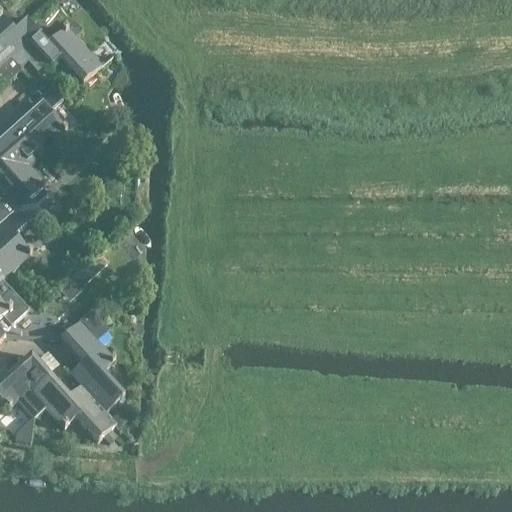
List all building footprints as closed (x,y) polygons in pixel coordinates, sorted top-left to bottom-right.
[(16,56),(25,48),(38,37),(26,24),(14,35),(2,21),(2,20),(0,18),(0,79),(6,87),(21,73),(11,61),(16,56)] [(83,88),(102,70),(68,33),(68,34),(66,31),(62,35),(48,48),(38,37),(25,48),(49,75),(61,64),(83,88)] [(51,117),(62,106),(51,94),(23,118),(34,130),(11,150),(30,170),(65,137),(65,136),(67,135),(63,131),(51,117)] [(0,176),(0,177),(14,191),(2,202),(0,203),(0,230),(15,217),(27,230),(39,219),(40,218),(29,206),(43,193),(43,194),(47,190),(45,188),(46,188),(30,170),(11,150),(0,139),(0,176)] [(0,286),(32,258),(16,240),(27,230),(15,217),(0,230),(0,286)] [(112,255),(108,251),(60,294),(70,305),(85,292),(83,290),(111,265),(106,260),(112,255)] [(0,345),(5,341),(0,335),(0,323),(13,312),(0,298),(0,345)] [(114,362),(112,360),(98,345),(110,334),(92,314),(61,343),(82,366),(70,377),(81,389),(80,390),(105,418),(125,400),(104,376),(112,368),(112,369),(115,365),(113,363),(114,362)] [(66,337),(53,323),(44,331),(50,340),(63,341),(66,337)] [(30,395),(49,378),(31,359),(7,380),(0,371),(0,401),(10,413),(18,406),(34,423),(46,412),(30,395)] [(116,430),(105,418),(80,390),(69,400),(49,378),(30,395),(46,412),(64,432),(77,421),(99,445),(116,430)]
